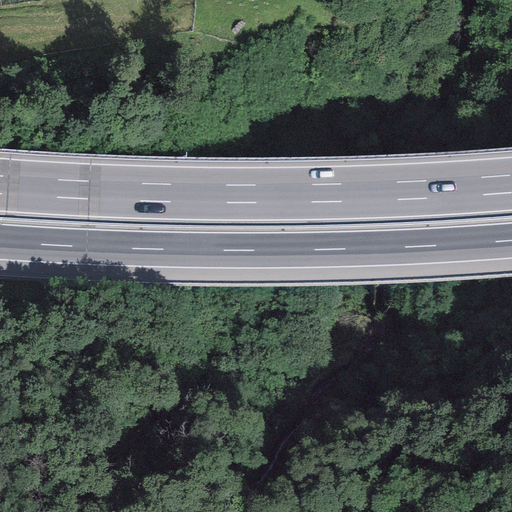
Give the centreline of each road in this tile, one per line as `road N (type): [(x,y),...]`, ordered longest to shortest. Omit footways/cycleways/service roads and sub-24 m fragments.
road 1 (motorway): [(511,184),(254,194),(0,185)]
road 2 (motorway): [(0,242),(242,251),(511,241)]
